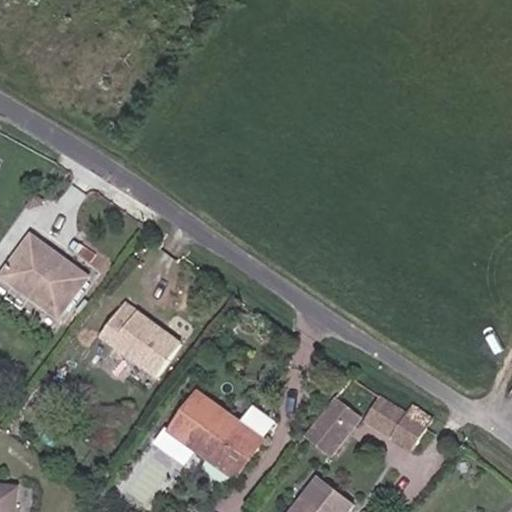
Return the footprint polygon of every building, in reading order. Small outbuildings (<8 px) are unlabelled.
[(29,304),(55,323),(78,293),(23,254),(0,284),(0,294),(22,311),(29,304)] [(48,331),(55,323),(29,304),(22,311),(48,331)] [(118,311),(94,344),(148,385),(173,352),(118,311)] [(167,435),(232,483),(261,445),(236,427),(196,397),(167,435)] [(405,417),(381,399),(365,421),(389,440),(405,417)] [(334,400),(302,441),(327,461),(360,419),(334,400)] [(236,427),(261,445),(275,425),(251,407),(236,427)] [(405,417),(389,440),(409,455),(428,430),(407,414),(405,417)] [(348,511),(350,510),(314,482),(291,511),(348,511)] [(0,511),(11,511),(14,496),(0,493),(0,511)]
